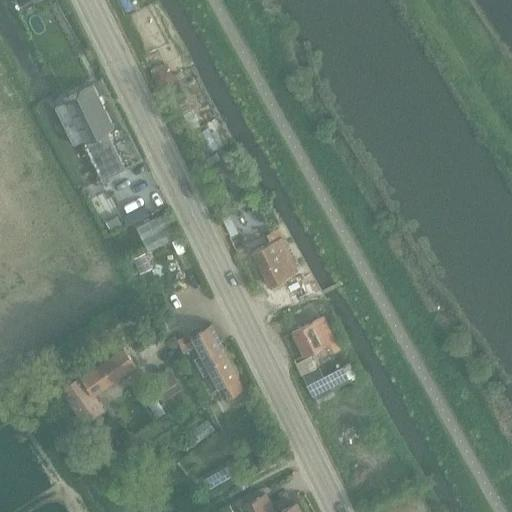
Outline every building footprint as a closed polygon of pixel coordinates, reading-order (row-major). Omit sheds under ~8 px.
[(66,98),(57,103),(74,139),(84,135),(103,175),(126,164),(107,124),(114,121),(94,79),(64,94),(66,98)] [(264,208),(253,213),(263,233),(274,227),(264,208)] [(139,224),(150,248),(180,235),(169,210),(139,224)] [(275,231),(266,235),(270,243),(271,243),(279,239),(275,231)] [(267,286),(280,279),(285,289),(300,282),(279,239),(271,243),(270,243),(251,252),(267,286)] [(145,253),(133,258),(140,273),(152,267),(145,253)] [(291,332),(303,356),(326,345),(314,321),(291,332)] [(203,375),(209,372),(216,388),(218,387),(224,399),(243,389),(237,377),(238,377),(211,323),(189,334),(192,339),(185,343),(182,337),(177,340),(183,353),(196,347),(200,355),(194,358),(203,375)] [(93,394),(136,365),(124,346),(61,389),(83,422),(104,408),(93,394)] [(309,358),(294,366),(299,375),(300,377),(315,370),(309,358)] [(315,370),(300,377),(311,399),(326,392),(320,381),(315,370)] [(208,416),(182,439),(191,449),(216,426),(208,416)] [(228,465),(216,472),(221,482),(233,475),(228,465)] [(241,506),(244,511),(300,511),(296,503),(278,511),(274,511),(265,494),(249,502),(241,506)]
